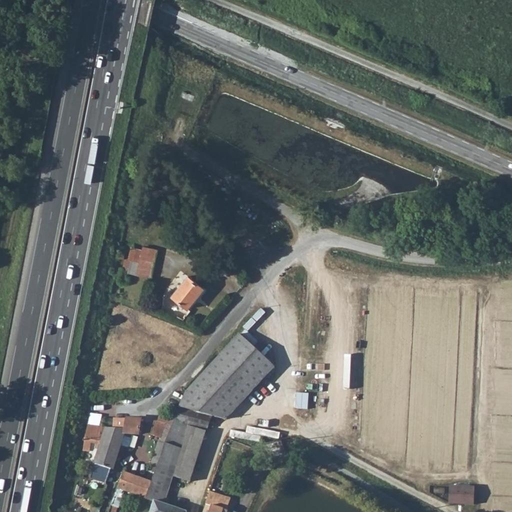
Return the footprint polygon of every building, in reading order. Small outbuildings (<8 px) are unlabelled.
[(127,260),(127,261),(129,261),(128,271),(128,275),(151,279),(156,251),(142,248),(142,249),(130,247),(127,260)] [(172,297),(187,309),(202,290),(187,277),(172,297)] [(165,445),(180,449),(188,426),(207,432),(208,428),(213,429),(216,417),(226,420),(274,367),(239,335),(184,394),(176,415),(172,426),(165,445)] [(296,407),(308,408),(310,393),(298,392),(296,407)] [(157,421),(172,426),(176,415),(160,411),(157,421)] [(86,440),(100,441),(93,465),(113,470),(120,447),(129,449),(134,435),(138,435),(141,420),(113,420),(112,425),(109,425),(108,428),(86,426),(84,439),(86,440)] [(155,421),(150,434),(159,438),(152,459),(159,461),(161,458),(165,445),(172,426),(157,421),(155,421)] [(161,458),(177,463),(173,477),(191,482),(207,432),(188,426),(180,449),(165,445),(161,458)] [(147,499),(147,500),(156,503),(152,511),(186,511),(187,511),(164,504),(173,477),(177,463),(161,458),(159,461),(153,483),(147,499)] [(118,489),(124,492),(147,499),(153,483),(123,473),(118,489)] [(91,478),(89,484),(98,487),(101,481),(91,478)] [(450,484),(450,503),(476,504),(476,484),(450,484)] [(110,505),(118,507),(121,499),(122,498),(124,492),(118,489),(113,494),(110,505)] [(224,511),(225,509),(227,510),(231,499),(210,492),(206,505),(211,507),(209,511),(224,511)]
